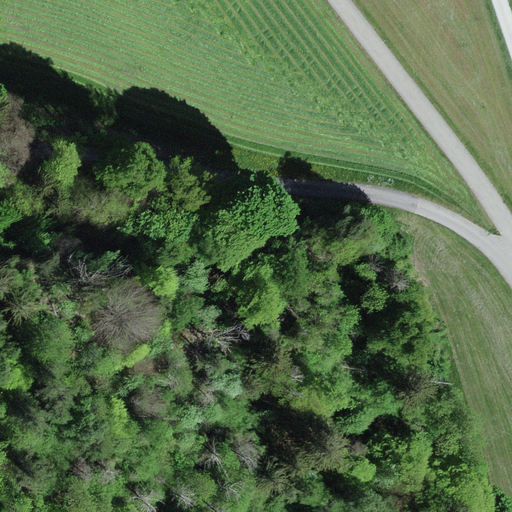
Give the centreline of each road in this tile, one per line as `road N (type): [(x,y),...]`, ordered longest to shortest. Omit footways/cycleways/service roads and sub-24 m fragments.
road 1 (track): [(0,140),(396,201),(459,225),(511,264)]
road 2 (track): [(511,243),(500,216),(336,0)]
